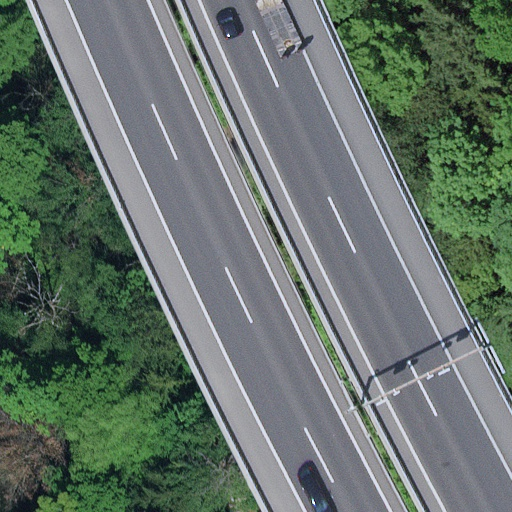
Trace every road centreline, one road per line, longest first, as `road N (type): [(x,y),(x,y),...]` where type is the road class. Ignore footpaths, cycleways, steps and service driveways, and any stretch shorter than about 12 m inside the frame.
road 1 (motorway): [(492,511),(424,386),(244,0)]
road 2 (motorway): [(105,0),(211,246),(345,511)]
